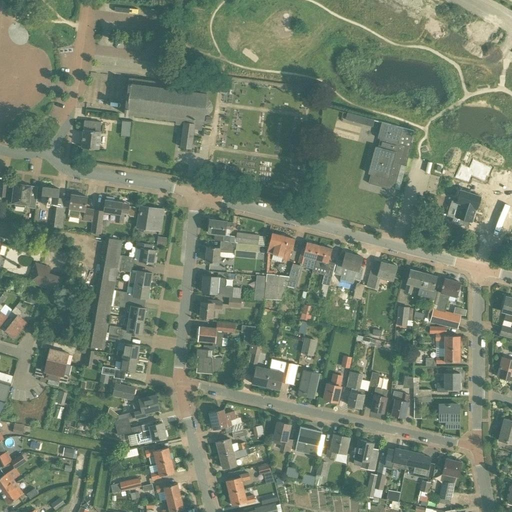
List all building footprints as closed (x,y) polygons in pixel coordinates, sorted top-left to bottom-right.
[(283,16),(278,24),(295,34),(300,26),(283,16)] [(350,35),(343,25),(329,35),(337,45),(350,35)] [(248,40),(239,58),(248,62),(257,44),(248,40)] [(317,48),(305,51),(310,68),(321,64),(317,48)] [(178,85),(131,79),(131,78),(128,78),(123,114),(127,114),(176,120),(175,124),(184,125),(181,147),(190,149),(194,123),(203,124),(204,114),(208,113),(211,109),(212,105),(210,102),(206,99),(207,89),(184,86),(185,83),(178,82),(178,85)] [(345,120),(362,124),(364,117),(347,113),(345,120)] [(98,149),(101,123),(84,121),(81,147),(98,149)] [(409,147),(414,130),(382,122),(377,138),(380,138),(378,147),(376,147),(368,173),(371,174),(368,183),(393,190),(405,145),(409,147)] [(469,183),(472,176),(483,181),(486,174),(488,175),(491,168),(473,160),(469,168),(461,164),(455,177),(469,183)] [(0,196),(6,197),(8,183),(0,182),(0,196)] [(471,186),(459,182),(456,189),(457,189),(453,202),(476,209),(480,196),(469,193),(471,186)] [(35,208),(37,196),(30,196),(31,186),(14,184),(12,203),(28,205),(28,207),(35,208)] [(62,229),(66,199),(57,198),(59,189),(43,187),(41,202),(54,203),(51,227),(62,229)] [(90,233),(94,209),(85,208),(87,197),(71,194),(69,208),(68,217),(83,219),(82,221),(91,223),(90,233)] [(124,213),(127,214),(128,207),(121,206),(122,203),(121,202),(121,199),(115,198),(114,201),(105,200),(103,211),(115,213),(114,222),(123,223),(124,213)] [(462,225),(464,220),(471,222),(476,209),(453,202),(451,201),(449,208),(455,210),(451,222),(462,225)] [(159,231),(160,220),(154,219),(156,208),(141,205),(138,228),(159,231)] [(94,209),(90,233),(100,234),(103,211),(94,209)] [(232,230),(233,223),(226,222),(209,220),(208,232),(214,233),(213,240),(223,241),(223,234),(224,234),(225,230),(232,230)] [(235,243),(258,245),(259,235),(236,232),(235,243)] [(276,245),(279,235),(272,233),(267,252),(282,256),(285,248),(276,245)] [(285,248),(282,256),(289,258),(291,249),(292,250),(294,239),(279,235),(276,245),(285,248)] [(157,245),(166,246),(168,237),(158,236),(157,245)] [(103,349),(105,340),(106,333),(109,315),(112,298),(113,290),(117,270),(118,262),(119,255),(122,241),(106,238),(88,346),(103,349)] [(232,253),(233,242),(220,241),(220,248),(207,247),(205,261),(218,263),(219,252),(232,253)] [(153,263),(155,250),(151,250),(152,245),(136,242),(135,248),(140,249),(139,261),(153,263)] [(315,259),(319,245),(306,242),(305,249),(301,248),(296,264),(292,263),(288,276),(285,286),(286,286),(296,288),(301,266),(313,269),(316,259),(315,259)] [(257,259),(258,245),(235,243),(234,257),(257,259)] [(315,259),(316,259),(324,261),(322,269),(329,271),(331,263),(328,262),(332,249),(319,245),(315,259)] [(360,281),(363,269),(359,268),(362,257),(345,252),(341,267),(355,270),(352,278),(360,281)] [(121,255),(120,263),(132,265),(133,260),(134,257),(121,255)] [(57,292),(62,278),(49,273),(51,267),(35,262),(28,283),(57,292)] [(393,280),(396,266),(381,262),(378,273),(370,271),(366,286),(377,289),(381,276),(393,280)] [(132,270),(132,265),(120,263),(119,270),(131,272),(132,270)] [(420,286),(423,273),(410,269),(406,283),(404,292),(411,294),(413,285),(420,286)] [(135,283),(149,286),(152,273),(137,271),(135,283)] [(285,286),(288,276),(276,275),(276,272),(267,271),(264,299),(281,300),(286,286),(285,286)] [(330,286),(332,274),(324,273),(322,284),(330,286)] [(417,295),(433,300),(435,290),(433,290),(436,276),(423,273),(420,286),(417,295)] [(232,279),(236,279),(236,274),(228,274),(228,286),(232,286),(232,279)] [(224,287),(225,278),(204,276),(202,292),(216,293),(215,296),(229,297),(229,298),(232,298),(232,297),(233,287),(224,287)] [(434,304),(429,322),(445,326),(449,312),(445,311),(449,295),(456,297),(460,282),(445,278),(438,305),(434,304)] [(149,286),(135,283),(128,282),(128,286),(134,287),(133,295),(128,294),(128,292),(113,290),(112,298),(145,303),(146,298),(147,298),(149,286)] [(361,299),(364,285),(356,283),(352,299),(345,297),(344,303),(355,306),(357,298),(361,299)] [(263,301),(264,289),(255,289),(254,300),(263,301)] [(511,297),(505,296),(502,311),(506,312),(503,320),(511,322),(511,318),(511,297)] [(232,298),(229,298),(228,307),(241,308),(241,298),(232,297),(232,298)] [(144,308),(145,303),(112,298),(109,315),(143,321),(145,308),(144,308)] [(222,310),(222,301),(207,300),(207,303),(201,302),(200,316),(212,317),(213,309),(222,310)] [(429,322),(434,304),(426,302),(422,316),(422,320),(429,322)] [(0,326),(15,307),(7,317),(0,310),(0,309),(3,306),(0,304),(0,326)] [(412,326),(412,324),(412,321),(411,321),(413,308),(409,308),(409,307),(398,306),(396,326),(406,327),(406,326),(407,326),(407,325),(412,326)] [(15,307),(0,326),(0,327),(1,325),(6,329),(4,332),(7,335),(8,333),(15,338),(27,322),(18,316),(22,312),(15,307)] [(141,333),(143,321),(109,315),(106,333),(131,337),(132,332),(141,333)] [(213,346),(221,347),(223,332),(234,333),(235,324),(216,323),(216,328),(199,327),(198,340),(212,341),(212,346),(213,346)] [(511,338),(511,327),(502,325),(499,335),(511,338)] [(130,344),(131,337),(106,333),(105,340),(124,343),(123,351),(117,350),(116,355),(137,359),(139,345),(130,344)] [(444,348),(459,348),(459,336),(446,335),(446,334),(435,334),(435,341),(444,341),(444,348)] [(304,341),(301,353),(313,356),(317,340),(304,337),(303,341),(304,341)] [(47,359),(66,364),(68,354),(73,355),(75,347),(44,340),(53,342),(51,348),(47,347),(46,351),(49,352),(47,359)] [(213,346),(212,346),(203,345),(203,349),(197,349),(196,355),(198,356),(197,371),(213,373),(213,371),(214,371),(217,371),(218,370),(222,358),(214,358),(213,346)] [(459,361),(459,348),(444,348),(444,349),(435,348),(435,358),(425,358),(425,366),(436,366),(436,364),(444,364),(444,361),(459,361)] [(91,367),(94,351),(87,350),(84,365),(91,367)] [(263,386),(267,369),(256,366),(259,355),(251,353),(247,374),(253,375),(251,383),(263,386)] [(134,372),(137,359),(116,355),(115,360),(121,362),(120,369),(102,367),(101,374),(107,376),(107,375),(113,376),(113,378),(124,380),(126,370),(134,372)] [(349,368),(352,357),(343,355),(341,366),(349,368)] [(511,359),(503,357),(498,377),(511,381),(511,379),(511,359)] [(63,374),(66,364),(47,359),(45,367),(43,366),(42,370),(46,371),(44,377),(35,375),(66,383),(68,375),(63,374)] [(267,369),(263,386),(279,389),(281,381),(288,383),(292,363),(285,361),(282,372),(267,369)] [(313,397),(318,373),(304,370),(298,394),(313,397)] [(361,407),(363,395),(364,390),(360,389),(363,374),(349,371),(346,387),(351,388),(350,392),(348,405),(361,407)] [(0,380),(11,384),(13,376),(0,372),(0,380)] [(383,412),(386,397),(388,390),(376,387),(379,374),(372,372),(368,386),(375,387),(370,410),(383,412)] [(459,388),(459,373),(444,373),(444,383),(436,383),(436,392),(447,392),(447,388),(459,388)] [(341,386),(342,376),(333,374),(331,384),(327,383),(323,399),(337,402),(341,386)] [(413,388),(413,377),(405,376),(402,388),(413,388)] [(413,399),(431,398),(431,389),(419,390),(419,377),(413,377),(413,388),(413,399)] [(7,398),(11,384),(0,380),(0,414),(1,415),(7,398)] [(115,383),(114,386),(112,396),(131,400),(132,402),(140,404),(139,399),(140,398),(139,397),(137,396),(134,397),(135,387),(115,383)] [(56,401),(64,403),(67,392),(59,390),(56,401)] [(404,417),(409,394),(401,393),(399,400),(395,399),(392,414),(404,417)] [(140,404),(132,402),(135,412),(136,418),(146,416),(145,413),(159,409),(155,395),(140,399),(140,398),(139,399),(140,404)] [(431,398),(413,399),(414,418),(421,418),(421,402),(431,402),(431,398)] [(459,426),(459,405),(438,405),(438,419),(448,419),(448,426),(459,426)] [(232,432),(244,429),(243,427),(248,426),(246,420),(241,421),(241,423),(237,424),(234,411),(224,414),(223,409),(209,413),(211,421),(210,422),(212,429),(213,428),(213,429),(224,426),(226,433),(232,432)] [(114,421),(116,427),(130,424),(129,419),(128,416),(120,418),(120,420),(114,421)] [(511,443),(511,420),(505,418),(499,441),(511,443)] [(290,452),(292,440),(287,439),(290,425),(277,422),(272,443),(280,445),(280,450),(290,452)] [(152,423),(140,426),(141,433),(136,435),(138,444),(152,440),(166,437),(162,423),(152,425),(152,423)] [(22,435),(24,426),(14,424),(12,433),(22,435)] [(130,424),(116,427),(118,435),(132,432),(130,424)] [(264,437),(262,424),(254,426),(254,427),(256,427),(258,438),(264,437)] [(317,450),(318,445),(321,432),(300,427),(297,440),(305,442),(304,447),(317,450)] [(232,432),(233,439),(247,435),(245,429),(244,429),(232,432)] [(345,453),(348,437),(334,434),(331,447),(328,447),(325,456),(334,458),(336,451),(345,453)] [(219,455),(246,448),(245,442),(237,444),(237,443),(231,444),(230,438),(216,442),(219,455)] [(374,471),(378,450),(371,449),(373,443),(358,439),(354,457),(361,459),(359,468),(374,471)] [(76,458),(77,451),(74,450),(74,449),(64,447),(62,457),(73,458),(73,457),(76,458)] [(156,463),(171,460),(168,447),(154,451),(154,449),(145,451),(147,457),(154,455),(156,463)] [(117,460),(137,455),(136,448),(115,452),(117,460)] [(246,448),(219,455),(222,468),(236,464),(234,458),(248,455),(246,448)] [(405,469),(409,451),(395,448),(394,456),(386,454),(384,463),(392,464),(391,466),(405,469)] [(409,451),(405,469),(419,472),(420,470),(427,472),(429,464),(421,462),(423,454),(409,451)] [(10,461),(11,460),(6,452),(0,455),(0,467),(10,462),(10,461)] [(10,461),(10,462),(15,469),(26,461),(21,454),(11,460),(10,461)] [(450,499),(456,476),(457,476),(461,462),(445,459),(442,473),(443,473),(441,481),(442,481),(438,497),(450,499)] [(171,460),(156,463),(158,471),(150,473),(152,480),(160,478),(159,476),(174,472),(171,460)] [(325,476),(327,462),(318,460),(316,474),(325,476)] [(259,474),(270,471),(269,464),(257,467),(259,474)] [(286,475),(298,478),(300,468),(288,466),(286,475)] [(0,491),(1,493),(12,485),(10,481),(12,478),(8,472),(0,477),(0,491)] [(229,493),(243,489),(241,482),(250,479),(248,472),(240,475),(240,477),(226,480),(229,493)] [(377,473),(377,475),(374,488),(383,490),(386,475),(377,473)] [(303,482),(314,484),(316,476),(305,474),(303,482)] [(428,493),(431,479),(423,477),(419,491),(428,493)] [(121,491),(141,486),(139,478),(119,483),(121,491)] [(153,483),(143,485),(144,491),(154,489),(153,483)] [(167,499),(180,496),(177,484),(165,487),(164,483),(155,486),(157,493),(158,493),(161,501),(167,499)] [(12,485),(1,493),(8,504),(23,494),(18,487),(15,489),(12,485)] [(35,488),(26,494),(30,498),(38,493),(35,488)] [(243,489),(229,493),(232,505),(246,501),(247,504),(255,502),(253,494),(245,496),(243,489)] [(390,489),(388,498),(399,500),(401,492),(390,489)] [(180,496),(167,499),(169,508),(161,510),(161,511),(171,511),(183,509),(180,496)] [(55,511),(65,504),(60,498),(51,505),(55,511)] [(277,511),(275,503),(254,508),(255,511),(248,511),(247,511),(246,511),(277,511)]
